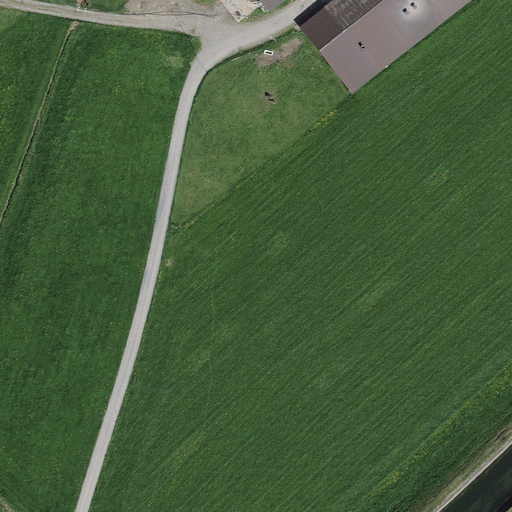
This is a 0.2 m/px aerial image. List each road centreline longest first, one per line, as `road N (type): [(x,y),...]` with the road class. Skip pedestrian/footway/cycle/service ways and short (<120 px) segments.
road 1 (track): [(306,0),(212,55),(193,77),(147,314),(88,511)]
road 2 (track): [(17,0),(110,22),(241,37)]
